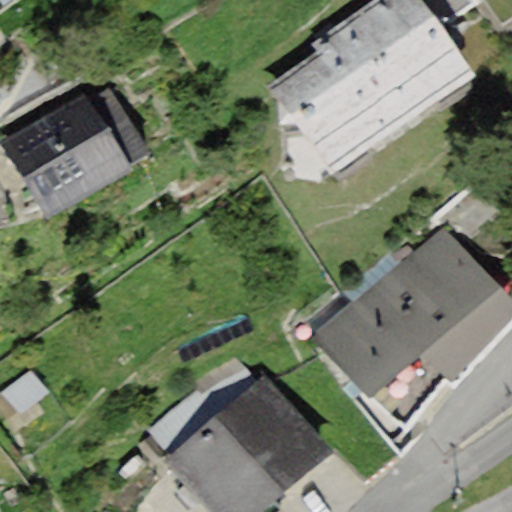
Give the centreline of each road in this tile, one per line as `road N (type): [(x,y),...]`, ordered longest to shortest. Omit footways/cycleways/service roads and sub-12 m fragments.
road 1 (unclassified): [(389,511),(408,470),(511,352)]
road 2 (unclassified): [(400,511),(511,430)]
